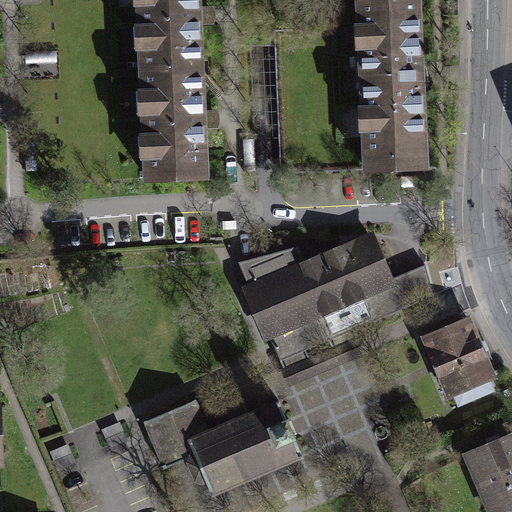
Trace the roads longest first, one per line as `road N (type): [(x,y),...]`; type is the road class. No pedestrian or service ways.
road 1 (residential): [(483,209),(262,216),(194,201),(14,214),(0,229)]
road 2 (residential): [(485,0),(483,209)]
